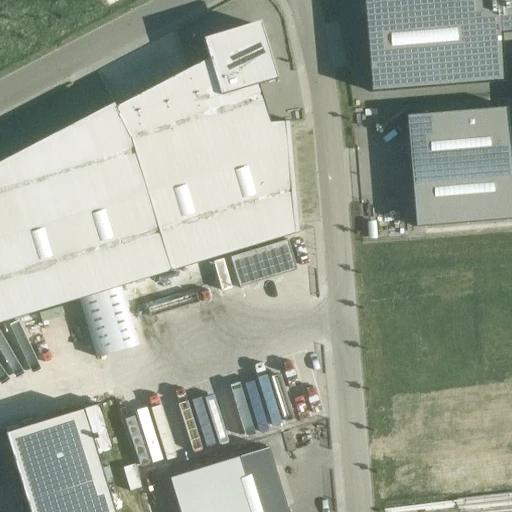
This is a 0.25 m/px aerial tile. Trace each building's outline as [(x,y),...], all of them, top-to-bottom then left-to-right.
[(511,32),(511,0),(356,0),(359,34),(365,33),(370,93),(506,82),(502,33),(511,32)] [(270,67),(257,26),(216,38),(216,39),(206,42),(205,37),(203,38),(208,57),(115,106),(113,103),(111,104),(113,107),(0,166),(0,322),(297,232),(297,230),(293,230),(284,123),(288,123),(288,121),(270,122),(258,84),(277,78),(277,76),(272,77),(269,67),(270,67)] [(367,97),(365,43),(337,45),(338,63),(353,62),(354,97),(367,97)] [(511,173),(506,108),(401,117),(411,226),(511,217),(511,173)] [(286,239),(228,257),(238,288),(296,270),(286,239)] [(506,257),(421,265),(441,482),(511,475),(511,309),(506,257)] [(29,511),(115,511),(98,455),(114,450),(100,404),(5,432),(29,511)] [(287,511),(268,448),(209,466),(223,511),(287,511)]
